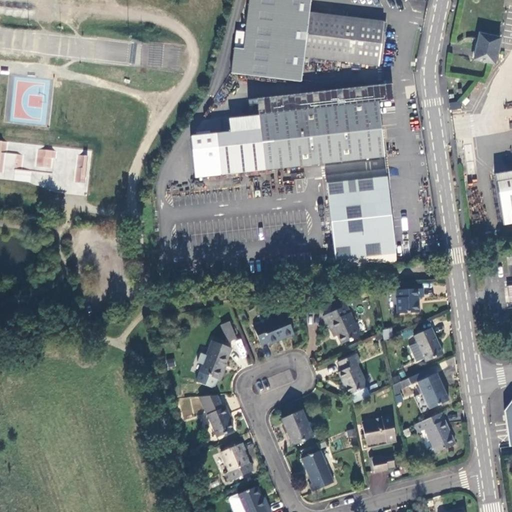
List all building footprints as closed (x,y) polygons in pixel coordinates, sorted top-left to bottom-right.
[(380,65),(386,22),(311,13),(312,0),(250,0),(248,22),(247,32),(238,31),(236,48),(233,73),(302,81),(306,56),(380,65)] [(247,32),(248,22),(241,21),(238,30),(238,31),(247,32)] [(494,61),(499,35),(477,31),(473,56),(494,61)] [(450,107),(461,105),(460,99),(449,100),(450,107)] [(266,170),(385,157),(379,102),(260,116),(261,129),(266,170)] [(218,134),(222,175),(266,170),(261,129),(218,134)] [(0,142),(0,173),(13,175),(12,179),(29,181),(30,171),(19,169),(21,154),(3,151),(5,143),(0,142)] [(37,148),(36,168),(52,169),(54,150),(37,148)] [(77,155),(75,181),(86,182),(88,156),(77,155)] [(336,267),(397,261),(387,169),(326,176),(334,244),(329,245),(330,251),(335,251),(336,267)] [(511,170),(494,174),(504,223),(511,221),(511,170)] [(479,246),(478,237),(470,239),(472,247),(479,246)] [(423,296),(423,287),(397,289),(398,312),(419,311),(418,296),(423,296)] [(328,322),(332,331),(335,329),(338,335),(337,335),(341,344),(360,336),(344,298),(322,307),(325,315),(323,316),(326,324),(328,323),(328,322)] [(253,326),(261,344),(268,341),(269,343),(294,333),(287,315),(283,315),(270,321),(269,318),(267,317),(261,319),(260,322),(261,323),(253,326)] [(236,337),(229,321),(222,324),(228,341),(236,337)] [(337,335),(338,335),(335,329),(332,331),(328,322),(328,323),(333,336),(337,335)] [(417,343),(410,346),(417,362),(424,358),(426,361),(443,354),(432,328),(414,336),(417,343)] [(391,329),(382,331),(382,333),(384,341),(392,337),(391,329)] [(222,368),(230,347),(211,340),(195,380),(210,386),(213,385),(216,378),(219,379),(223,369),(222,368)] [(360,363),(356,354),(338,362),(342,370),(338,372),(349,395),(367,386),(357,364),(360,363)] [(436,373),(433,366),(408,378),(410,384),(411,385),(417,382),(436,374),(436,373)] [(436,374),(417,382),(422,393),(429,408),(448,399),(436,374)] [(408,378),(400,382),(402,388),(410,384),(408,378)] [(400,396),(399,390),(402,388),(400,382),(392,385),(395,397),(400,396)] [(422,393),(414,397),(421,412),(429,408),(422,393)] [(192,418),(192,405),(182,405),(182,418),(192,418)] [(231,430),(227,420),(224,414),(227,413),(223,406),(205,414),(215,437),(231,430)] [(313,436),(305,408),(283,416),(293,443),(313,436)] [(442,422),(438,414),(424,420),(428,429),(425,430),(436,453),(455,444),(444,421),(442,422)] [(386,439),(387,442),(396,440),(390,415),(374,418),(374,421),(362,424),(365,439),(369,438),(370,443),(386,439)] [(367,447),(387,442),(386,439),(370,443),(369,438),(365,439),(367,447)] [(244,451),(241,443),(220,452),(229,472),(224,475),(228,483),(253,471),(249,463),(248,464),(243,451),(244,451)] [(198,446),(190,450),(192,455),(201,451),(198,446)] [(335,483),(321,450),(301,458),(311,482),(309,483),(313,492),(335,483)] [(372,458),(375,471),(376,473),(392,470),(391,467),(398,466),(395,454),(382,456),(372,458)] [(261,498),(256,486),(229,498),(228,500),(233,511),(269,511),(270,511),(264,497),(261,498)]
